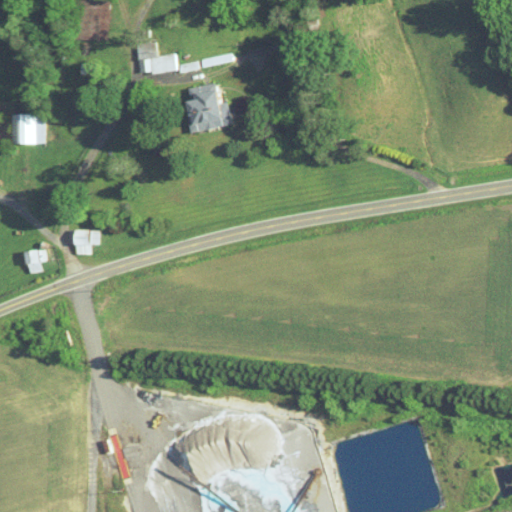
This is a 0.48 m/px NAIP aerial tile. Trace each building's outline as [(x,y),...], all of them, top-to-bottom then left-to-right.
[(166,63),(163,46),(148,49),(145,32),(126,35),(130,68),(166,63)] [(224,119),(217,84),(210,85),(208,77),(182,81),(188,116),(183,117),(184,126),(224,119)] [(5,138),(35,137),(35,107),(4,108),(5,138)] [(82,248),(82,238),(90,238),(89,223),(67,223),(67,248),(82,248)] [(33,266),(33,257),(37,257),(36,244),(12,246),(13,257),(19,257),(20,267),(33,266)]
